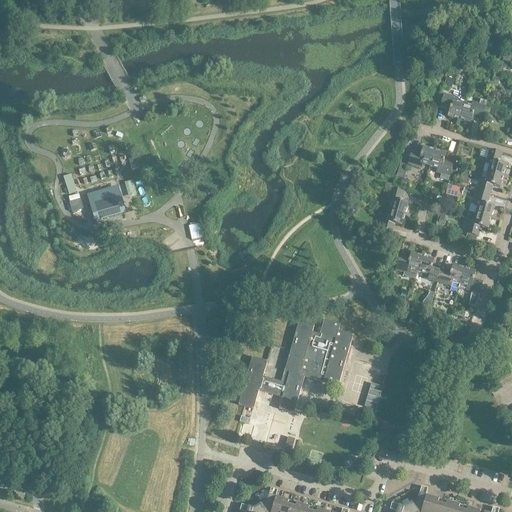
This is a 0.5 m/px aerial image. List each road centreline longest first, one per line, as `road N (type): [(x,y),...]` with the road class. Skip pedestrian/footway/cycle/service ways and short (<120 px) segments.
road 1 (residential): [(420,469),(390,468),(368,497),(240,462),(226,511)]
road 2 (residential): [(426,199),(414,239),(496,263)]
